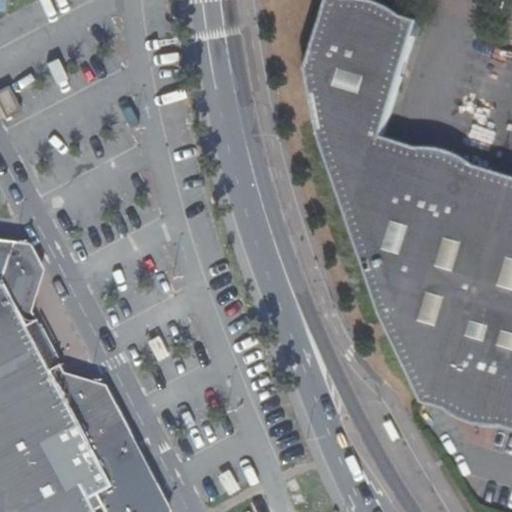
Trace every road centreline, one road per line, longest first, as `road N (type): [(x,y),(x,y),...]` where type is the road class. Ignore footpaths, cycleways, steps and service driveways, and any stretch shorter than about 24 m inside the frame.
road 1 (secondary): [(390,511),(286,277),(249,159),(220,0)]
road 2 (residential): [(0,154),(157,446),(184,511)]
